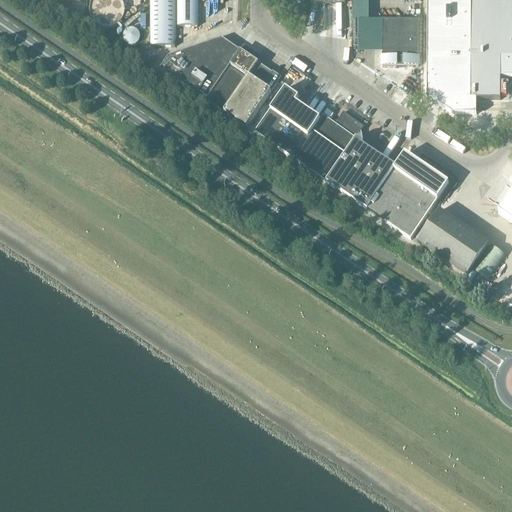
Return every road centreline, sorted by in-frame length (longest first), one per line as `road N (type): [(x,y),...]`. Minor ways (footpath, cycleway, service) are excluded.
road 1 (primary): [(511,357),(418,304),(0,19)]
road 2 (primary): [(0,28),(413,308),(499,378)]
road 3 (unclassified): [(436,511),(0,215)]
road 4 (unclassified): [(511,141),(493,166),(479,168),(269,29),(258,0)]
